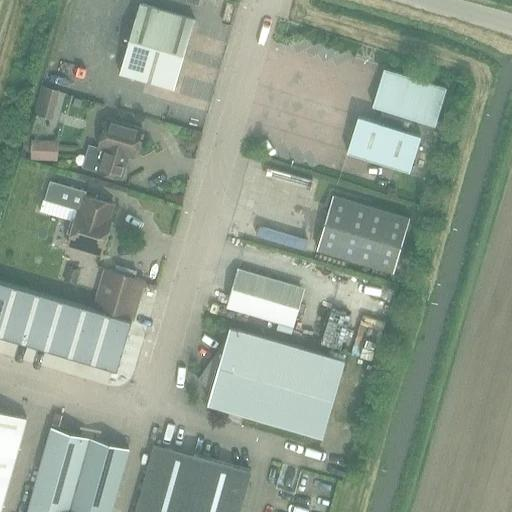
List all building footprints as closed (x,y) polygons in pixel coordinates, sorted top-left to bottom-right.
[(176,89),(192,33),(196,19),(141,3),(121,73),(176,89)] [(349,152),(411,171),(422,135),(412,132),(416,118),(436,125),(447,89),(386,69),(374,105),(384,109),(380,122),(360,116),(349,152)] [(41,85),(38,99),(57,105),(61,91),(41,85)] [(105,149),(99,171),(123,178),(129,156),(135,158),(143,128),(108,118),(100,147),(105,149)] [(32,140),(31,160),(58,160),(59,141),(32,140)] [(114,204),(86,195),(88,191),(51,180),(45,200),(79,210),(69,244),(102,254),(112,219),(110,218),(114,204)] [(318,249),(395,272),(411,218),(334,195),(318,249)] [(68,265),(63,283),(75,287),(80,269),(68,265)] [(107,268),(95,309),(110,313),(133,320),(145,279),(135,277),(137,271),(118,266),(116,271),(107,268)] [(238,272),(229,303),(295,322),(304,291),(238,272)] [(0,280),(0,335),(1,336),(16,286),(0,280)] [(16,286),(1,336),(25,342),(39,292),(16,286)] [(39,292),(25,342),(48,349),(63,299),(39,292)] [(63,299),(48,349),(71,356),(86,306),(63,299)] [(86,306),(71,356),(95,363),(110,313),(95,309),(86,306)] [(110,313),(95,363),(118,370),(133,320),(110,313)] [(209,403),(324,436),(347,360),(231,326),(228,338),(200,378),(213,388),(209,403)] [(0,409),(0,511),(27,418),(0,409)] [(69,511),(91,438),(53,427),(28,511),(69,511)] [(69,511),(112,511),(130,449),(91,438),(69,511)] [(156,444),(137,511),(240,511),(253,471),(156,444)]
